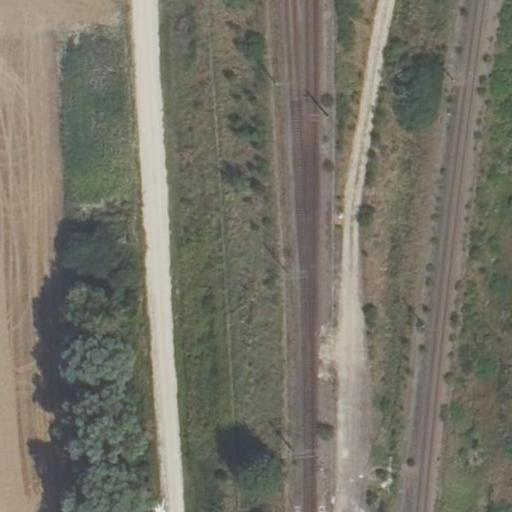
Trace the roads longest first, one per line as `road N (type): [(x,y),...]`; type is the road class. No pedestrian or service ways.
road 1 (track): [(350,511),(351,242),(385,0)]
road 2 (track): [(141,0),(174,511)]
